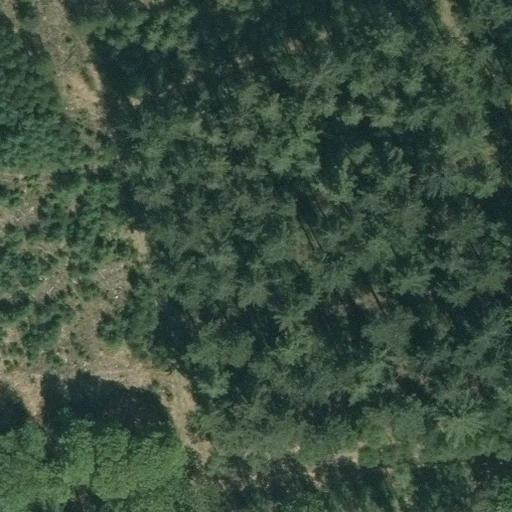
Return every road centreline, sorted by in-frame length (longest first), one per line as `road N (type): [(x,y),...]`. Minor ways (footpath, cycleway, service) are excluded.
road 1 (track): [(203,470),(93,119),(89,84),(114,45),(235,0)]
road 2 (track): [(0,483),(511,450)]
